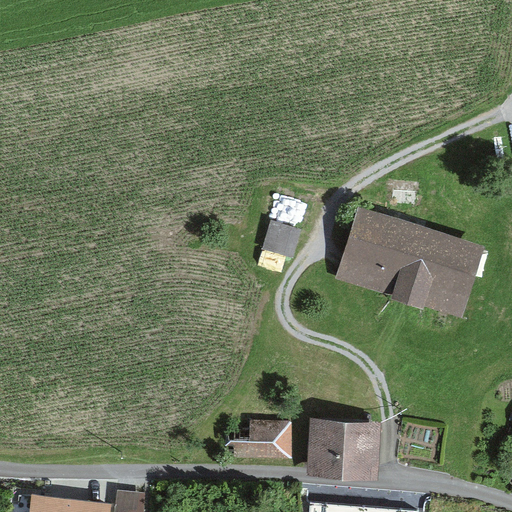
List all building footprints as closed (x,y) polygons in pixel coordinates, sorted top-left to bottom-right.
[(477,248),(362,212),(342,276),(456,313),(477,248)] [(299,230),(272,222),(265,246),(291,254),(299,230)] [(289,451),(290,421),(264,421),(264,427),(233,427),(233,450),(289,451)] [(370,428),(321,425),(318,467),(367,470),(370,428)] [(114,511),(144,511),(146,489),(116,488),(114,511)] [(106,511),(107,504),(34,496),(32,511),(106,511)]
